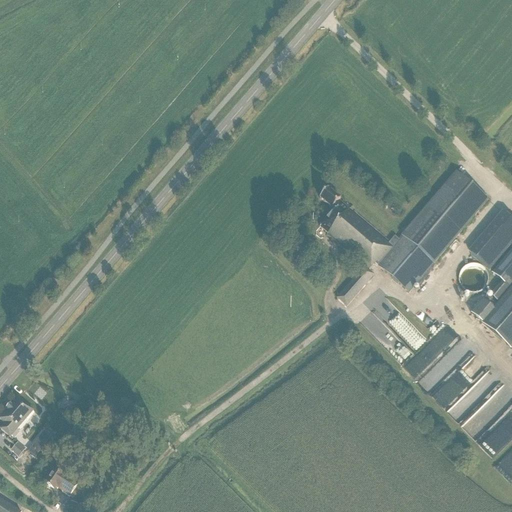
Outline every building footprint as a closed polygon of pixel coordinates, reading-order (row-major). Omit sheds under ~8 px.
[(426,209),(398,241),(395,237),(389,243),(349,209),(349,210),(339,202),(340,201),(328,190),(320,199),(334,211),(320,228),(327,234),(327,235),(365,267),(337,298),(347,307),(374,275),(369,271),(375,264),(409,293),(488,201),(456,173),(426,209)] [(467,253),(489,271),(511,244),(511,220),(505,215),(502,212),(467,253)] [(481,324),(481,325),(509,349),(511,345),(511,251),(492,275),(502,283),(491,297),(498,303),(493,310),(485,304),(483,302),(471,315),(481,324)] [(463,290),(464,291),(465,292),(467,293),(468,293),(469,294),(471,294),(472,294),(474,294),(475,294),(476,294),(477,294),(478,293),(479,293),(481,292),(482,291),(483,290),(484,290),(485,288),(486,287),(487,285),(487,284),(487,283),(488,282),(488,281),(488,280),(488,279),(488,278),(487,276),(487,274),(486,273),(486,272),(485,271),(484,270),(483,268),(481,267),(480,267),(478,266),(476,265),(475,265),(474,265),(472,265),(470,265),(468,266),(466,267),(465,267),(463,269),(462,270),(461,271),(461,272),(460,273),(460,274),(459,275),(459,277),(459,278),(458,279),(459,281),(459,283),(459,284),(460,286),(460,287),(461,288),(463,290)] [(32,411),(17,398),(10,406),(9,405),(5,410),(6,411),(0,418),(0,420),(5,424),(0,430),(10,438),(32,411)] [(48,430),(47,429),(46,429),(41,436),(49,442),(54,435),(48,430)] [(17,444),(11,451),(19,458),(25,450),(17,444)] [(54,490),(56,488),(70,497),(78,485),(54,469),(44,484),(54,490)] [(89,511),(90,509),(89,506),(83,504),(84,504),(72,499),(70,505),(81,510),(81,509),(89,511)] [(0,511),(17,511),(0,500),(0,511)]
